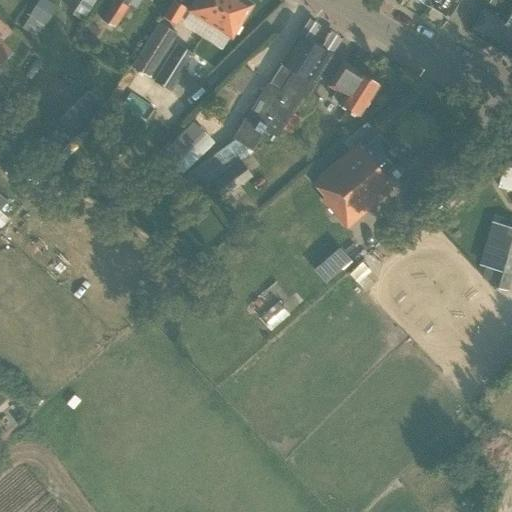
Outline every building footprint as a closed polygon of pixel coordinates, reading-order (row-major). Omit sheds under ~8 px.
[(39,0),(23,25),(32,31),(39,20),(43,22),(53,6),(44,0),(39,0)] [(112,0),(101,19),(114,28),(129,5),(135,8),(140,0),(112,0)] [(196,0),(189,11),(231,37),(252,5),(243,0),(196,0)] [(422,0),(431,5),(430,6),(431,7),(433,5),(450,16),(448,17),(449,18),(461,0),(422,0)] [(473,33),(489,42),(505,13),(511,0),(475,0),(470,9),(475,12),(471,19),(478,23),(473,33)] [(489,42),(511,55),(511,0),(505,13),(489,42)] [(174,1),(160,24),(159,23),(131,68),(149,80),(177,35),(171,31),(175,23),(176,24),(186,8),(174,1)] [(77,39),(89,46),(100,29),(87,22),(77,39)] [(0,41),(0,36),(1,35),(0,34),(0,82),(1,82),(0,81),(0,62),(10,53),(0,41)] [(299,35),(281,63),(283,64),(265,90),(264,89),(232,138),(234,139),(252,151),(253,151),(266,130),(277,137),(302,98),(305,99),(332,57),(326,53),(327,52),(299,35)] [(152,80),(170,91),(193,54),(175,42),(152,80)] [(331,98),(351,111),(360,116),(379,85),(359,72),(358,73),(343,63),(328,86),(336,91),(331,98)] [(0,127),(34,149),(55,115),(16,91),(0,117),(0,127)] [(100,105),(88,92),(58,120),(70,133),(100,105)] [(378,135),(363,148),(359,143),(312,184),(324,197),(321,199),(347,229),(396,186),(392,181),(406,168),(378,135)] [(252,151),(234,139),(221,148),(188,172),(189,173),(182,179),(195,190),(203,184),(209,180),(207,179),(237,156),(240,160),(250,154),(252,151)] [(511,191),(511,147),(500,188),(511,191)] [(207,179),(209,180),(221,198),(251,176),(240,160),(237,156),(207,179)] [(422,213),(432,224),(463,198),(453,187),(422,213)] [(511,239),(493,234),(480,276),(510,286),(511,279),(511,239)] [(350,262),(338,248),(314,270),(326,283),(341,269),(350,262)] [(297,305),(299,307),(313,293),(306,284),(291,297),(297,305)] [(259,318),(270,331),(289,314),(278,302),(259,318)] [(436,511),(430,503),(417,511),(436,511)]
